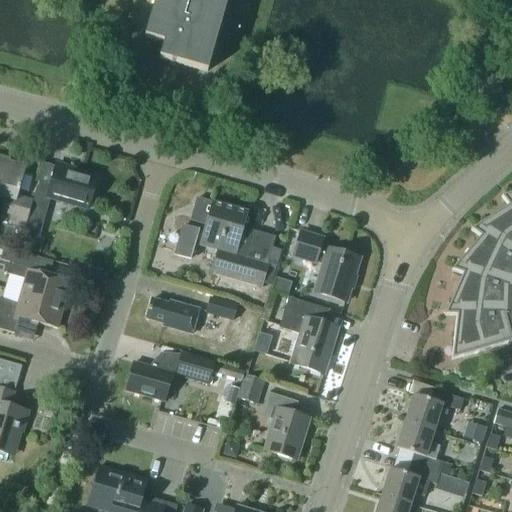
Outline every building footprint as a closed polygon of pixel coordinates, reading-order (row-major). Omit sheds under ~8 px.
[(154,0),(144,37),(163,43),(158,58),(206,72),(227,0),(154,0)] [(0,213),(0,219),(25,226),(32,202),(16,198),(25,167),(8,162),(9,160),(0,157),(0,197),(4,199),(0,213)] [(88,209),(96,179),(72,172),(73,170),(55,165),(50,183),(38,180),(29,215),(44,219),(50,198),(88,209)] [(210,274),(260,288),(275,238),(242,228),(246,213),(212,203),(203,235),(197,233),(197,231),(182,227),(174,255),(189,260),(194,242),(200,244),(199,246),(217,251),(210,274)] [(511,328),(511,204),(483,223),(484,225),(489,228),(461,260),(462,262),(462,261),(468,263),(450,302),(452,303),(458,304),(452,346),(454,346),(454,345),(460,344),(462,356),(461,356),(462,358),(508,344),(507,329),(511,328)] [(293,257),(314,264),(322,239),(300,233),(293,257)] [(24,280),(20,293),(59,304),(65,281),(28,270),(29,267),(24,266),(27,255),(3,248),(0,258),(0,260),(9,263),(6,275),(24,280)] [(314,293),(345,303),(359,259),(327,250),(314,293)] [(277,290),(290,295),(295,283),(282,278),(277,290)] [(59,304),(20,293),(17,304),(0,299),(0,330),(14,334),(17,322),(30,326),(31,322),(56,329),(63,305),(59,304)] [(205,313),(232,321),(236,305),(209,298),(205,313)] [(290,365),(323,375),(337,328),(325,324),(329,311),(288,298),(278,328),(299,335),(290,365)] [(162,327),(191,335),(198,310),(169,302),(168,305),(151,300),(146,319),(163,324),(162,327)] [(175,375),(207,384),(213,362),(181,353),(175,375)] [(0,376),(17,381),(21,367),(0,360),(0,376)] [(125,392),(163,403),(171,374),(133,363),(125,392)] [(214,374),(241,382),(244,372),(217,364),(214,374)] [(236,397),(256,405),(265,382),(244,376),(236,397)] [(225,404),(233,407),(238,390),(230,387),(225,404)] [(24,426),(28,412),(9,407),(13,394),(0,389),(0,449),(13,454),(21,425),(24,426)] [(413,395),(405,422),(433,431),(442,405),(459,410),(463,399),(434,390),(430,401),(413,395)] [(264,451),(296,461),(309,420),(294,415),(297,403),(267,393),(262,410),(275,414),(264,451)] [(494,423),(511,428),(511,415),(498,412),(494,423)] [(413,454),(410,465),(439,474),(442,463),(425,457),(433,431),(405,422),(396,448),(413,454)] [(485,448),(495,451),(498,437),(488,434),(485,448)] [(492,460),(482,457),(477,470),(487,473),(492,460)] [(88,494),(96,467),(80,463),(73,490),(88,494)] [(390,469),(381,496),(410,505),(409,506),(420,509),(429,482),(436,484),(439,474),(410,465),(406,475),(390,469)] [(174,511),(176,506),(141,497),(146,482),(98,468),(87,506),(106,511),(174,511)] [(445,476),(442,487),(469,495),(473,484),(445,476)] [(474,480),(470,493),(480,496),(484,483),(474,480)] [(407,511),(409,506),(410,505),(381,496),(375,511),(407,511)]
